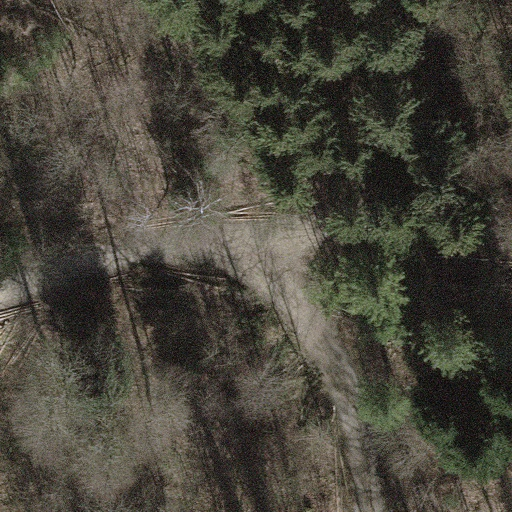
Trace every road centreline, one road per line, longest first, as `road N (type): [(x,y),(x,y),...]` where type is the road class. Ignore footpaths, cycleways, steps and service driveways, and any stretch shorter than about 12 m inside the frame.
road 1 (track): [(370,511),(348,381),(328,334),(250,228)]
road 2 (track): [(511,231),(396,222),(250,228)]
road 3 (track): [(250,228),(100,253),(0,286)]
